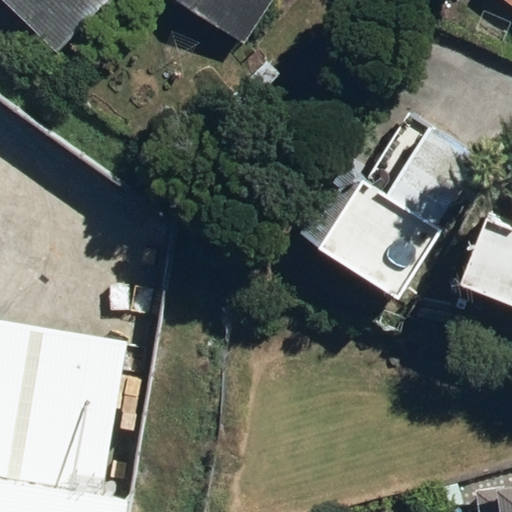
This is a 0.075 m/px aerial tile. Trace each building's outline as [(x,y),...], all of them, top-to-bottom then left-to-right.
[(16,0),(67,52),(120,0),(16,0)] [(199,0),(255,37),(279,0),(199,0)] [(426,288),(504,153),(509,145),(451,111),(435,138),(413,125),(388,167),(367,155),(324,229),(426,288)] [(511,279),(511,209),(492,273),(511,279)] [(162,324),(0,297),(0,451),(137,473),(162,324)] [(0,511),(162,511),(168,478),(137,473),(0,451),(0,511)] [(511,511),(511,476),(487,481),(491,511),(511,511)]
